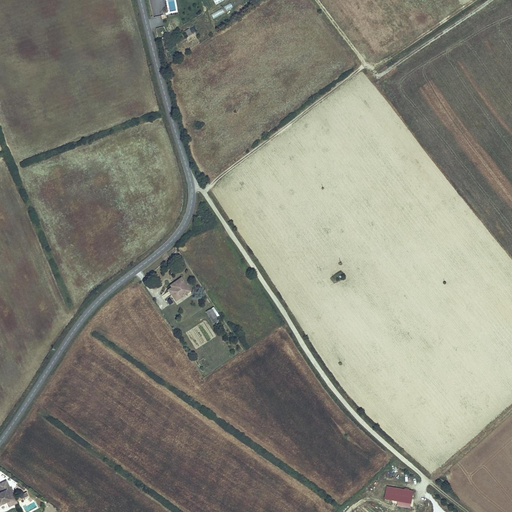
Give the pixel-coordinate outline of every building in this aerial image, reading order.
[(226,11),(233,7),(230,2),(223,6),(226,11)] [(189,29),(184,32),(188,37),(193,34),(189,29)] [(174,285),(167,289),(174,300),(187,291),(181,281),(182,280),(180,278),(173,282),(174,285)] [(213,307),(206,312),(214,323),(221,319),(213,307)] [(5,482),(0,484),(0,492),(0,493),(0,505),(4,503),(12,500),(10,494),(8,490),(5,482)] [(413,491),(387,487),(385,498),(411,502),(413,491)] [(26,511),(31,511),(38,508),(31,496),(21,502),(26,511)]
